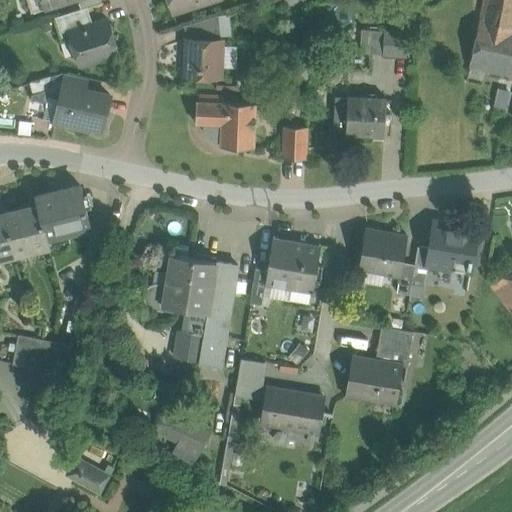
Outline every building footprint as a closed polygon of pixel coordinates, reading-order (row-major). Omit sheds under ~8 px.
[(100,0),(77,0),(80,9),(87,7),(101,3),(100,0)] [(168,0),(172,13),(214,0),(168,0)] [(511,0),(483,0),(479,19),(511,26),(511,0)] [(80,9),(54,17),(61,40),(70,37),(69,32),(92,24),(87,7),(80,9)] [(218,15),(184,25),(187,38),(221,40),(218,15)] [(511,26),(479,19),(469,66),(511,75),(511,26)] [(92,24),(69,32),(70,37),(77,60),(93,55),(94,56),(100,59),(104,58),(107,53),(117,50),(108,20),(92,24)] [(372,30),(364,30),(364,28),(362,27),(362,29),(361,30),(360,52),(370,52),(372,30)] [(383,31),(372,30),(370,52),(370,53),(382,54),(383,32),(383,31)] [(408,33),(383,32),(382,54),(406,55),(408,33)] [(221,40),(187,38),(185,75),(219,76),(219,67),(220,45),(221,40)] [(237,46),(220,45),(219,67),(236,68),(237,46)] [(83,64),(100,59),(94,56),(93,55),(77,60),(78,64),(83,64)] [(88,78),(62,72),(52,75),(48,89),(47,96),(48,96),(59,99),(62,86),(81,91),(81,89),(85,90),(88,78)] [(81,91),(62,86),(59,99),(54,122),(101,132),(109,95),(85,90),(81,89),(81,91)] [(499,107),(511,108),(511,100),(511,88),(500,87),(499,107)] [(48,89),(32,94),(30,100),(46,103),(48,96),(47,96),(48,89)] [(384,99),(349,97),(349,96),(347,96),(347,97),(346,132),(346,133),(347,133),(347,132),(383,134),(383,135),(384,135),(385,98),(384,98),(384,99)] [(347,97),(335,97),(334,132),(346,132),(347,97)] [(255,103),(221,102),(196,101),(195,123),(203,123),(220,124),(220,141),(220,146),(254,147),(255,103)] [(215,140),(220,141),(220,124),(203,123),(204,129),(206,134),(210,138),(215,140)] [(307,127),(283,126),(282,158),(306,159),(307,127)] [(59,189),(35,195),(38,204),(47,238),(48,238),(91,227),(81,187),(59,192),(59,189)] [(38,204),(6,211),(17,254),(49,246),(48,238),(47,238),(38,204)] [(6,211),(0,213),(0,257),(17,254),(6,211)] [(478,228),(434,220),(427,264),(470,271),(478,228)] [(406,234),(366,227),(359,269),(400,276),(402,262),(406,234)] [(318,246),(274,239),(275,237),(273,237),(267,270),(265,284),(266,284),(267,282),(291,287),(292,287),(293,283),(312,286),(311,292),(312,292),(321,245),(319,244),(318,246)] [(429,248),(418,246),(415,264),(411,283),(424,285),(429,248)] [(216,260),(171,253),(166,284),(163,304),(164,304),(190,308),(208,311),(216,261),(216,260)] [(237,264),(216,261),(208,311),(190,308),(186,331),(204,334),(204,333),(225,337),(237,264)] [(415,264),(402,262),(400,276),(397,292),(410,294),(411,283),(415,264)] [(267,270),(256,268),(250,302),(263,305),(263,304),(266,284),(265,284),(267,270)] [(511,269),(502,277),(511,289),(511,269)] [(511,289),(502,277),(491,285),(511,313),(511,289)] [(291,287),(267,282),(266,284),(263,304),(268,305),(270,297),(289,300),(291,287)] [(150,305),(154,307),(164,309),(164,304),(163,304),(166,284),(157,283),(153,284),(149,286),(146,289),(145,294),(145,298),(147,302),(150,305)] [(312,286),(293,283),(292,287),(291,287),(289,300),(310,304),(312,292),(311,292),(312,286)] [(413,331),(381,326),(376,359),(375,362),(401,366),(407,367),(413,331)] [(186,331),(178,330),(174,356),(198,360),(200,361),(204,334),(186,331)] [(225,337),(204,333),(204,334),(200,361),(198,360),(198,362),(221,365),(225,337)] [(31,337),(18,335),(12,364),(25,367),(31,337)] [(43,340),(31,337),(25,367),(37,369),(43,340)] [(56,342),(43,340),(37,369),(50,371),(56,342)] [(69,345),(56,342),(50,371),(63,374),(69,345)] [(401,366),(375,362),(376,359),(356,356),(356,354),(354,354),(347,398),(348,398),(349,392),(378,396),(379,389),(395,392),(394,393),(396,393),(401,366)] [(264,362),(240,358),(234,394),(250,396),(252,387),(260,388),(264,362)] [(260,388),(252,387),(250,396),(258,398),(260,388)] [(323,396),(268,387),(262,422),(317,432),(323,396)] [(349,392),(348,398),(394,406),(396,393),(394,393),(395,392),(379,389),(378,396),(349,392)] [(209,432),(165,410),(155,430),(199,452),(209,432)] [(109,476),(75,458),(66,474),(100,492),(109,476)]
